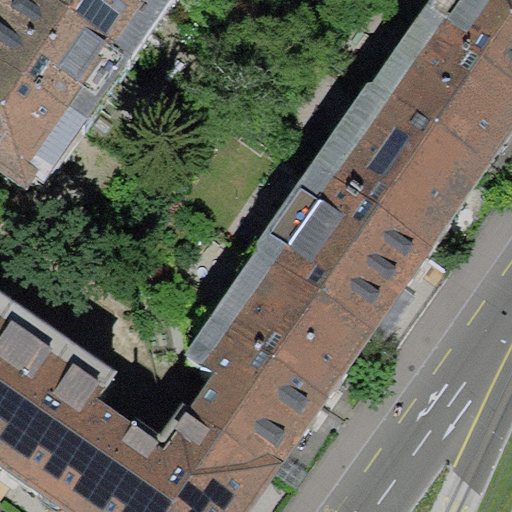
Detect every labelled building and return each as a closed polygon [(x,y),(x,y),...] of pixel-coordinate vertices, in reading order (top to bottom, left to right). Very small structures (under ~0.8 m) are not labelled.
[(17,0),(0,24),(0,84),(66,131),(112,65),(18,0),(17,0)] [(157,0),(18,0),(112,65),(157,0)] [(511,7),(501,0),(462,0),(430,47),(511,104),(511,7)] [(511,131),(511,104),(430,47),(384,113),(479,179),(489,165),(511,131)] [(0,185),(19,199),(66,131),(0,84),(0,185)] [(322,194),(421,263),(434,244),(479,179),(384,113),(381,111),(322,194)] [(267,280),(362,346),(376,326),(421,263),(322,194),(264,278),(267,280)] [(222,346),(317,412),(326,400),(362,346),(267,280),(222,346)] [(0,337),(0,471),(63,381),(0,337)] [(276,471),(317,412),(222,346),(196,383),(212,394),(187,431),(265,486),(276,471)] [(88,423),(99,406),(63,381),(0,471),(0,477),(16,488),(50,511),(81,511),(125,449),(88,423)] [(159,472),(125,449),(81,511),(246,511),(265,486),(187,431),(159,472)]
